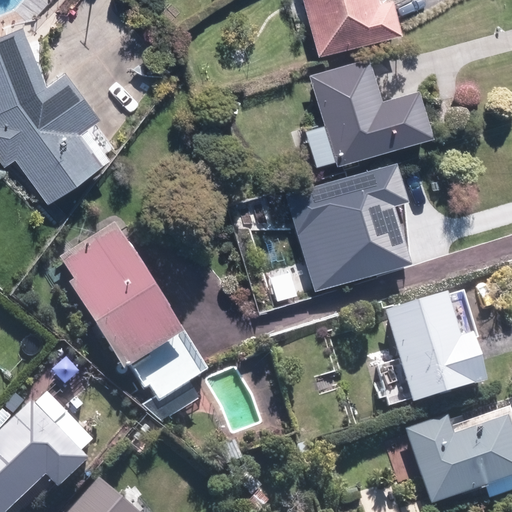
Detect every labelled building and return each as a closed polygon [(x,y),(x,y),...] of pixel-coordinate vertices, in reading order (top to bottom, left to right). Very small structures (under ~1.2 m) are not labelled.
[(394,37),(384,1),(371,5),(369,0),(295,0),(312,60),(394,37)] [(0,35),(0,168),(10,162),(41,206),(94,168),(72,138),(90,121),(61,78),(41,85),(16,28),(0,35)] [(312,167),(327,162),(329,168),(421,139),(406,92),(372,103),(357,58),(300,76),(318,134),(303,139),(312,167)] [(320,228),(339,286),(405,265),(386,207),(400,202),(388,163),(280,198),(292,237),(320,228)] [(117,374),(123,371),(136,394),(142,390),(152,406),(202,376),(179,338),(172,343),(106,230),(52,262),(66,287),(62,289),(113,377),(117,374)] [(383,407),(400,402),(402,408),(473,388),(461,344),(470,341),(458,295),(448,298),(377,317),(391,369),(376,373),(378,381),(376,381),(383,407)] [(46,496),(78,466),(71,459),(84,447),(39,399),(26,412),(20,406),(0,424),(0,511),(6,511),(36,484),(46,496)] [(446,436),(440,417),(397,431),(422,508),(480,489),(483,500),(511,491),(511,487),(509,479),(511,478),(511,467),(496,419),(446,436)] [(148,511),(124,490),(114,500),(93,480),(63,511),(148,511)]
